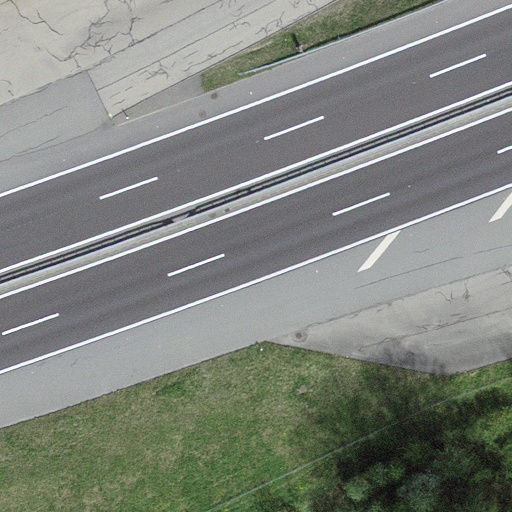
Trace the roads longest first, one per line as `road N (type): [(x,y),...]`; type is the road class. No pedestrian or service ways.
road 1 (motorway): [(511,42),(0,231)]
road 2 (motorway): [(0,333),(511,145)]
